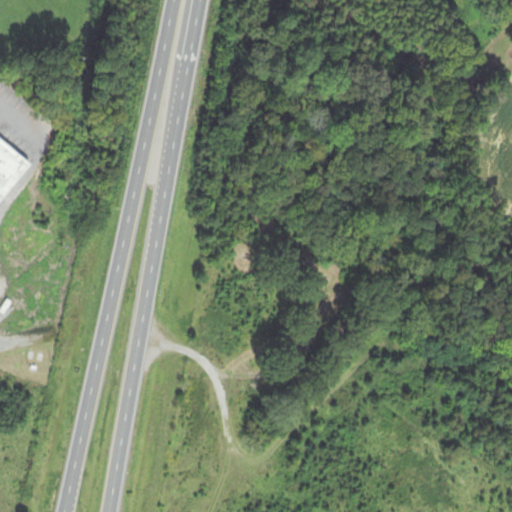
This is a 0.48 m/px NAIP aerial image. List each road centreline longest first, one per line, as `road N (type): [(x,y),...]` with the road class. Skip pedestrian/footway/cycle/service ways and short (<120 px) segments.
road 1 (trunk): [(171,0),(63,511)]
road 2 (trunk): [(104,511),(195,0)]
